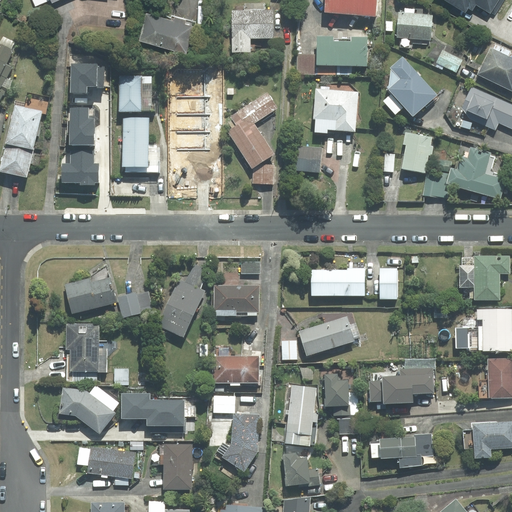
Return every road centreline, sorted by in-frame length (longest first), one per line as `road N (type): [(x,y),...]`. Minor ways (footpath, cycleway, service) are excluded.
road 1 (residential): [(11,227),(511,227)]
road 2 (residential): [(21,491),(10,416),(11,227)]
